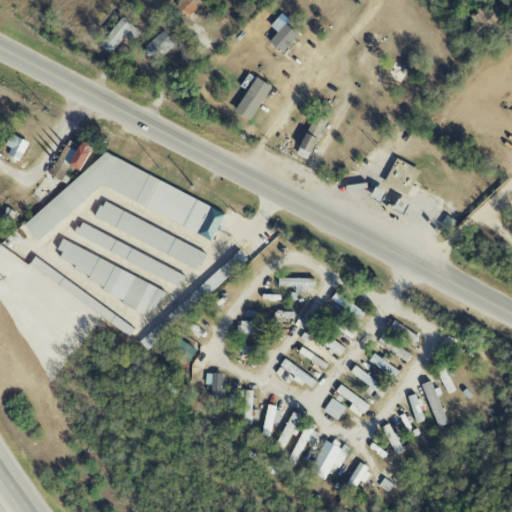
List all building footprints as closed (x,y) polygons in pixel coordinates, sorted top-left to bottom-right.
[(476,24),(467,32),(475,42),(504,18),(493,6),(484,14),(479,8),(470,17),(476,24)] [(141,34),(124,18),(100,45),(110,55),(128,35),(134,41),(141,34)] [(282,54),(299,36),(279,18),(270,27),(278,33),(270,43),(282,54)] [(157,62),(176,44),(163,31),(144,49),(157,62)] [(235,112),(251,122),(272,88),(257,78),(235,112)] [(308,161),(329,119),(317,113),(296,155),(308,161)] [(21,161),(28,142),(10,135),(6,146),(11,148),(8,157),(21,161)] [(79,172),(95,148),(84,141),(79,149),(69,143),(48,174),(61,182),(71,166),(79,172)] [(214,239),(226,211),(104,157),(25,225),(39,241),(100,189),(214,239)] [(397,159),(384,183),(408,196),(421,171),(397,159)] [(376,188),(371,198),(381,203),(386,193),(376,188)] [(399,199),(393,209),(404,215),(410,205),(399,199)] [(199,268),(207,251),(102,204),(94,221),(199,268)] [(185,275),(81,224),(75,236),(180,287),(185,275)] [(164,290),(64,242),(53,265),(153,312),(164,290)] [(189,297),(198,307),(249,261),(240,251),(189,297)] [(314,279),(279,279),(279,287),(314,288),(314,279)] [(331,302),(361,319),(366,312),(335,295),(331,302)] [(264,336),(264,323),(239,322),(239,335),(264,336)] [(307,336),(342,356),(347,347),(312,328),(307,336)] [(407,362),(412,355),(382,336),(377,343),(407,362)] [(191,361),(197,350),(178,339),(171,350),(191,361)] [(299,354),(326,369),(328,365),(301,349),(299,354)] [(395,380),(400,371),(374,355),(369,363),(395,380)] [(317,382),(285,359),(279,367),(312,390),(317,382)] [(449,382),(442,361),(434,363),(441,385),(449,382)] [(350,374),(372,388),(371,390),(383,397),(388,389),(354,368),(350,374)] [(212,386),(211,399),(226,400),(226,389),(222,389),(222,375),(206,374),(206,386),(212,386)] [(421,385),(438,428),(448,424),(432,381),(421,385)] [(336,393),(353,403),(348,410),(361,418),(369,405),(340,387),(336,393)] [(252,411),(253,391),(246,391),(245,421),(258,422),(258,411),(252,411)] [(408,397),(416,424),(424,421),(416,395),(408,397)] [(339,421),(346,407),(331,399),(324,413),(339,421)] [(282,410),(268,407),(262,436),(270,438),(273,423),(279,424),(282,410)] [(299,415),(291,412),(278,448),(286,450),(299,415)] [(288,462),(296,466),(315,426),(307,422),(288,462)] [(383,428),(395,456),(403,453),(391,424),(383,428)] [(347,453),(327,442),(310,473),(324,480),(328,473),(335,476),(347,453)] [(358,490),(370,471),(359,464),(347,483),(358,490)]
